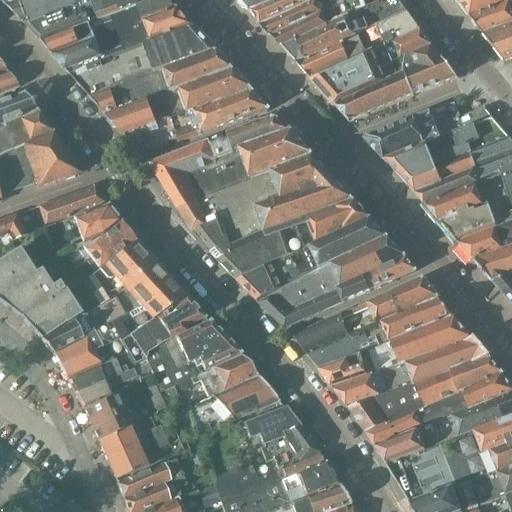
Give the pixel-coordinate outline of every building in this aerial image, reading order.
[(23,0),(20,1),(7,7),(23,24),(42,44),(155,0),(23,0)] [(190,30),(194,27),(178,10),(168,0),(155,0),(42,44),(71,77),(190,30)] [(238,0),(245,8),(247,8),(249,7),(252,10),(253,11),(279,0),(238,0)] [(279,0),(253,11),(252,10),(249,12),(261,25),(262,25),(319,0),(279,0)] [(272,36),(353,1),(355,0),(319,0),(262,25),(272,36)] [(296,64),(407,15),(396,0),(389,0),(346,19),(346,20),(283,48),(283,49),(296,64)] [(511,0),(457,0),(456,0),(469,17),(509,3),(511,1),(511,0)] [(346,20),(346,19),(343,13),(356,8),(353,1),(272,36),(282,48),(283,48),(346,20)] [(511,11),(509,3),(469,17),(484,36),(511,25),(511,11)] [(297,65),(311,80),(420,32),(407,15),(296,64),(297,65)] [(511,25),(484,36),(504,62),(511,59),(511,25)] [(71,77),(89,97),(216,51),(214,50),(213,51),(196,31),(197,30),(195,28),(195,29),(195,28),(194,27),(190,30),(71,77)] [(336,108),(396,80),(392,66),(432,48),(420,32),(311,80),(310,81),(312,83),(313,82),(335,106),(334,107),(336,109),(336,108)] [(392,66),(396,80),(336,108),(350,124),(457,80),(441,59),(432,48),(392,66)] [(124,136),(169,120),(251,91),(233,70),(232,68),(231,69),(217,53),(218,53),(217,51),(216,52),(216,51),(89,97),(107,117),(124,136)] [(0,96),(1,96),(18,89),(7,73),(0,75),(0,96)] [(124,136),(141,156),(267,112),(268,114),(270,111),(251,91),(169,120),(124,136)] [(0,102),(0,131),(5,130),(3,127),(37,113),(24,95),(0,102)] [(367,140),(366,142),(386,162),(492,118),(485,110),(473,96),(464,100),(455,104),(443,108),(429,114),(414,120),(397,128),(374,137),(370,138),(368,139),(367,140)] [(5,130),(0,131),(0,158),(8,155),(20,151),(19,147),(52,134),(37,113),(3,127),(5,130)] [(434,168),(508,137),(492,118),(386,162),(386,163),(403,180),(434,168)] [(217,164),(290,133),(280,121),(273,120),(236,133),(209,143),(217,164)] [(182,212),(200,205),(198,201),(313,158),(298,141),(297,140),(293,136),(293,135),(292,134),(291,134),(290,133),(217,164),(209,143),(166,159),(152,165),(182,212)] [(37,189),(78,175),(52,134),(19,147),(20,151),(0,158),(0,183),(4,195),(35,184),(37,189)] [(511,141),(508,137),(434,168),(403,180),(416,194),(415,194),(426,207),(427,206),(511,172),(511,141)] [(292,256),(317,245),(371,220),(313,158),(198,201),(200,205),(182,212),(194,233),(214,257),(238,281),(284,260),(292,256)] [(459,244),(511,223),(511,172),(427,206),(427,207),(427,208),(429,210),(429,209),(441,224),(440,225),(441,226),(442,226),(457,242),(456,243),(458,245),(459,244)] [(45,229),(62,223),(107,206),(93,188),(38,208),(40,213),(45,229)] [(121,224),(115,217),(114,217),(109,211),(110,211),(107,206),(62,223),(74,252),(90,245),(103,239),(117,227),(121,224)] [(0,222),(0,241),(6,239),(10,245),(26,238),(13,217),(0,222)] [(317,245),(292,256),(284,260),(238,281),(259,303),(279,292),(320,272),(331,266),(386,238),(371,220),(317,245)] [(511,223),(459,244),(475,263),(511,248),(511,223)] [(121,224),(117,227),(103,239),(90,245),(74,252),(67,257),(77,270),(91,260),(99,270),(135,243),(121,224)] [(386,238),(331,266),(320,272),(279,292),(259,303),(285,329),(339,306),(371,292),(365,278),(405,258),(386,238)] [(104,295),(114,293),(123,289),(153,263),(136,244),(130,248),(85,282),(85,283),(84,283),(99,307),(108,302),(104,295)] [(511,248),(475,263),(511,305),(511,248)] [(20,250),(0,263),(0,303),(21,319),(22,320),(41,341),(66,325),(82,316),(66,289),(63,291),(59,284),(52,288),(40,271),(36,274),(20,250)] [(365,278),(371,292),(416,273),(405,258),(365,278)] [(185,299),(174,286),(153,263),(123,289),(114,293),(104,295),(108,302),(116,296),(129,316),(110,325),(119,340),(120,343),(185,299)] [(423,281),(342,316),(293,338),(306,353),(349,335),(351,338),(378,326),(377,324),(437,299),(423,281)] [(108,302),(99,307),(85,317),(76,321),(41,342),(52,355),(76,342),(85,338),(101,330),(110,325),(129,316),(116,296),(108,302)] [(186,300),(181,303),(120,344),(134,366),(145,361),(146,355),(161,345),(208,323),(186,300)] [(320,371),(388,344),(454,319),(439,301),(378,326),(351,338),(337,344),(309,356),(320,371)] [(367,377),(473,341),(454,319),(388,344),(320,371),(334,389),(367,377)] [(229,346),(222,338),(208,323),(161,345),(146,355),(145,361),(150,370),(160,393),(161,393),(174,387),(190,380),(240,358),(239,357),(229,346)] [(76,342),(52,355),(60,368),(106,347),(109,345),(119,340),(110,325),(101,330),(85,338),(76,342)] [(473,341),(367,377),(334,389),(335,390),(340,392),(339,396),(343,401),(347,402),(347,407),(348,408),(488,360),(473,341)] [(100,367),(112,362),(106,347),(60,368),(67,381),(100,367)] [(190,380),(192,385),(200,382),(207,399),(256,377),(240,358),(190,380)] [(100,367),(67,381),(76,397),(122,376),(128,373),(125,367),(119,370),(118,369),(115,360),(112,362),(100,367)] [(440,403),(439,402),(502,376),(488,360),(348,408),(366,433),(440,403)] [(146,365),(133,371),(136,378),(148,372),(146,365)] [(84,410),(113,397),(109,389),(123,383),(124,383),(136,378),(133,371),(122,376),(76,397),(84,410)] [(366,433),(375,447),(511,392),(511,387),(502,376),(439,402),(440,403),(366,433)] [(272,405),(278,403),(262,384),(256,377),(207,399),(185,408),(196,438),(272,405)] [(155,386),(146,390),(151,401),(160,396),(155,386)] [(174,387),(161,393),(166,403),(179,398),(174,387)] [(511,418),(511,392),(375,447),(387,466),(511,418)] [(84,410),(91,426),(125,411),(118,395),(113,397),(84,410)] [(160,396),(151,401),(157,413),(166,409),(160,396)] [(256,450),(259,449),(285,438),(284,435),(298,428),(283,409),(243,425),(249,440),(258,436),(261,444),(254,447),(256,450)] [(132,427),(125,411),(91,426),(98,441),(128,428),(132,427)] [(469,482),(511,464),(511,418),(387,466),(415,511),(467,511),(484,505),(477,491),(474,492),(469,482)] [(155,440),(163,436),(159,427),(150,431),(155,440)] [(259,449),(265,464),(273,461),(277,471),(256,479),(250,464),(241,468),(215,479),(217,484),(214,485),(215,488),(220,502),(221,507),(295,476),(324,464),(317,453),(299,427),(298,428),(284,435),(285,438),(259,449)] [(98,441),(106,460),(146,443),(144,439),(135,443),(128,428),(98,441)] [(163,436),(155,440),(159,449),(168,445),(163,436)] [(146,443),(106,460),(115,480),(117,479),(147,467),(140,452),(148,448),(146,443)] [(202,451),(195,455),(201,472),(209,469),(202,451)] [(241,468),(250,464),(251,464),(248,455),(238,460),(241,468)] [(123,500),(182,477),(176,460),(116,482),(123,500)] [(303,501),(338,488),(328,471),(324,464),(295,476),(303,501)] [(484,505),(511,493),(511,464),(469,482),(474,492),(477,491),(484,505)] [(305,511),(303,501),(295,476),(221,507),(223,511),(305,511)] [(177,489),(185,485),(182,477),(123,500),(127,511),(141,511),(180,497),(177,489)] [(215,488),(204,492),(209,506),(220,502),(215,488)] [(305,511),(332,511),(350,506),(338,488),(303,501),(305,511)] [(478,508),(468,511),(511,511),(511,495),(507,498),(478,508)] [(177,511),(173,500),(144,511),(177,511)]
